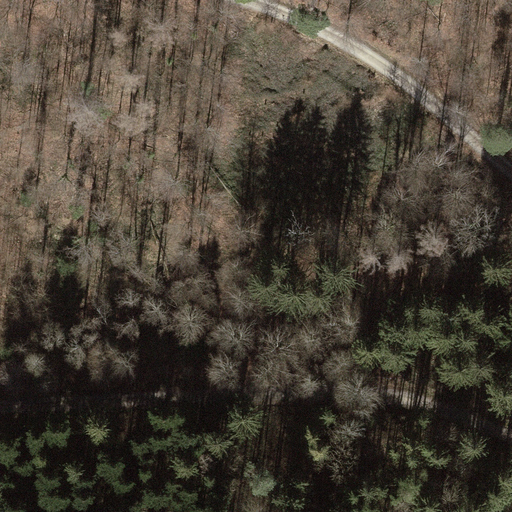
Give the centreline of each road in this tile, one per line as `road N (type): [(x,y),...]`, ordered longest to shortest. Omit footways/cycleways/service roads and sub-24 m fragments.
road 1 (track): [(0,404),(272,378),(437,401),(511,434)]
road 2 (track): [(255,0),(321,20),(413,85),(511,175)]
